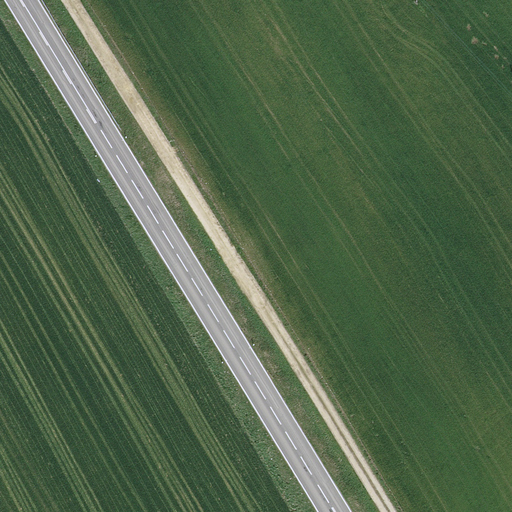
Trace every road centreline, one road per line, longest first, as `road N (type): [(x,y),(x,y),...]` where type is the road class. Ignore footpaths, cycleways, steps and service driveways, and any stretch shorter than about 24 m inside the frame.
road 1 (track): [(68,0),(384,511)]
road 2 (primary): [(334,511),(21,0)]
